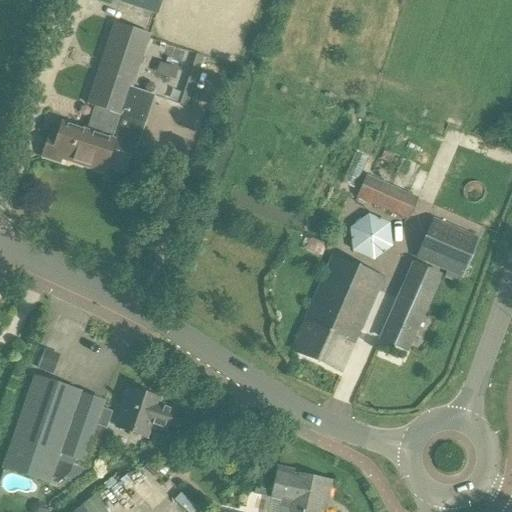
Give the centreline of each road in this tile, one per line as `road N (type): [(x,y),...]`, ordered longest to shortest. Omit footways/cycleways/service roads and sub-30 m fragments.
road 1 (tertiary): [(411,450),(303,412),(168,326),(0,242)]
road 2 (tertiary): [(460,425),(511,281)]
